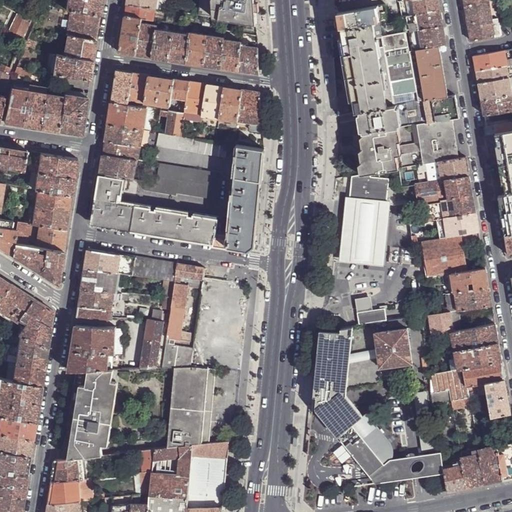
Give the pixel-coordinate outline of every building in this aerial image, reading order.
[(67,0),(66,9),(72,10),(100,15),(102,3),(102,0),(67,0)] [(156,0),(127,0),(127,4),(155,8),(156,0)] [(211,0),(214,17),(256,23),(254,0),(211,0)] [(407,16),(440,10),(439,1),(438,0),(405,0),(399,1),(402,16),(407,16)] [(497,18),(494,1),(488,2),(491,20),(497,18)] [(491,20),(488,2),(465,6),(467,18),(468,23),(491,20)] [(153,20),(155,8),(127,4),(126,11),(125,16),(141,19),(153,20)] [(338,11),(341,27),(386,19),(383,4),(338,11)] [(72,10),(67,35),(96,41),(98,27),(100,15),(72,10)] [(410,31),(419,30),(443,25),(441,15),(440,10),(407,16),(409,24),(410,31)] [(22,37),(29,20),(17,14),(9,30),(22,37)] [(141,23),(141,19),(125,16),(119,53),(128,54),(137,56),(141,23)] [(349,74),(356,112),(361,112),(427,100),(432,99),(448,96),(445,79),(441,54),(439,45),(446,44),(445,34),(443,25),(419,30),(422,48),(410,50),(406,32),(404,32),(399,33),(396,18),(386,19),(341,27),(349,74)] [(484,39),(500,36),(498,26),(497,18),(491,20),(468,23),(469,31),(471,41),(484,39)] [(145,57),(153,58),(156,29),(157,25),(141,23),(137,56),(145,57)] [(162,59),(169,61),(173,31),(156,29),(153,58),(162,59)] [(179,62),(187,63),(190,34),(173,31),(169,61),(179,62)] [(196,65),(204,66),(208,34),(190,32),(190,34),(187,63),(196,65)] [(213,67),(222,68),(224,39),(224,37),(208,34),(204,66),(213,67)] [(67,36),(64,56),(93,61),(95,51),(96,41),(67,35),(67,36)] [(36,41),(27,38),(23,48),(32,50),(36,50),(36,41)] [(233,70),(240,71),(241,45),(241,41),(224,39),(222,68),(233,70)] [(250,73),(260,74),(257,47),(241,45),(240,71),(250,73)] [(32,50),(23,48),(16,67),(27,69),(32,50)] [(476,71),(507,66),(504,50),(474,56),(475,64),(476,71)] [(50,53),(46,72),(49,72),(53,73),(56,54),(50,53)] [(56,54),(53,73),(67,75),(90,79),(92,70),(93,61),(64,56),(56,54)] [(0,71),(9,75),(10,69),(2,65),(0,68),(0,71)] [(509,78),(507,66),(476,71),(478,79),(478,83),(509,78)] [(27,69),(16,67),(14,74),(30,77),(31,69),(27,69)] [(115,86),(112,102),(129,104),(130,100),(134,72),(125,71),(117,70),(115,86)] [(5,91),(9,75),(0,71),(0,89),(1,90),(5,91)] [(142,74),(134,72),(130,100),(146,102),(150,75),(142,74)] [(90,79),(67,75),(67,79),(66,86),(89,90),(90,79)] [(164,77),(150,75),(146,102),(171,106),(171,105),(175,79),(164,77)] [(511,93),(509,78),(478,83),(481,96),(481,99),(511,93)] [(175,79),(171,105),(176,106),(177,98),(188,99),(191,81),(182,80),(175,79)] [(203,121),(208,84),(197,82),(191,81),(188,99),(186,107),(184,122),(202,124),(203,121)] [(28,84),(28,90),(22,125),(26,125),(38,127),(41,127),(46,92),(30,90),(31,85),(28,84)] [(208,84),(203,121),(209,122),(208,126),(219,128),(221,119),(225,86),(215,85),(208,84)] [(233,88),(225,86),(221,119),(239,121),(243,89),(233,88)] [(28,90),(10,87),(4,122),(11,123),(22,125),(28,90)] [(248,90),(243,89),(239,121),(252,123),(251,130),(264,132),(261,93),(261,92),(248,90)] [(64,95),(46,92),(41,127),(49,129),(59,130),(64,95)] [(88,97),(64,93),(64,95),(59,130),(70,132),(82,134),(88,97)] [(511,109),(511,95),(511,93),(481,99),(483,107),(484,115),(488,114),(511,109)] [(448,96),(432,99),(436,121),(452,118),(460,117),(457,105),(456,94),(448,96)] [(400,127),(418,124),(431,122),(427,100),(361,112),(362,123),(364,133),(400,127)] [(110,116),(109,124),(144,130),(149,107),(146,107),(129,104),(112,102),(110,116)] [(181,106),(180,111),(170,110),(162,109),(161,115),(169,117),(166,133),(182,136),(184,122),(186,107),(181,106)] [(454,129),(452,118),(436,121),(431,122),(418,124),(420,142),(422,151),(424,163),(440,161),(459,158),(457,149),(454,129)] [(496,133),(511,130),(511,121),(494,125),(496,133)] [(107,135),(107,140),(141,146),(144,130),(109,124),(107,135)] [(402,141),(400,127),(364,133),(364,136),(366,147),(364,148),(364,149),(364,154),(365,161),(363,161),(365,173),(378,171),(400,167),(398,155),(402,154),(400,146),(400,141),(402,141)] [(144,130),(141,146),(148,147),(150,131),(144,130)] [(511,130),(496,133),(497,139),(504,180),(506,194),(511,192),(511,130)] [(195,138),(182,136),(166,133),(158,132),(156,146),(227,158),(229,144),(217,142),(205,140),(200,139),(195,138)] [(105,150),(104,154),(139,160),(141,146),(107,140),(105,150)] [(402,154),(422,151),(420,142),(400,146),(402,154)] [(27,150),(0,145),(0,166),(24,170),(27,150)] [(235,176),(262,181),(262,176),(264,158),(265,150),(238,145),(235,176)] [(78,159),(41,153),(38,172),(75,178),(76,170),(78,159)] [(102,165),(101,174),(130,180),(136,181),(139,160),(104,154),(102,165)] [(466,156),(459,158),(440,161),(443,179),(445,179),(470,175),(468,166),(466,156)] [(159,163),(156,184),(177,188),(181,167),(163,164),(159,163)] [(156,184),(146,182),(145,190),(176,195),(177,193),(218,201),(223,174),(181,167),(177,188),(156,184)] [(379,176),(378,171),(365,173),(362,174),(351,175),(350,196),(386,200),(389,178),(379,176)] [(73,187),(75,178),(38,172),(35,189),(39,190),(72,195),(73,187)] [(258,216),(262,181),(235,176),(228,237),(223,236),(217,235),(219,218),(122,202),(123,194),(124,194),(125,189),(128,189),(130,180),(101,174),(97,197),(93,225),(98,225),(116,228),(144,233),(221,246),(251,250),(255,251),(256,233),(258,216)] [(445,179),(449,197),(473,194),(471,185),(470,175),(445,179)] [(416,184),(419,202),(431,200),(449,197),(445,179),(443,179),(434,181),(425,182),(418,183),(416,184)] [(71,203),(72,195),(39,190),(34,221),(33,224),(40,226),(66,230),(68,223),(69,212),(71,203)] [(511,192),(506,194),(498,195),(503,220),(505,235),(511,233),(511,192)] [(473,194),(449,197),(431,200),(431,203),(423,204),(425,216),(433,214),(434,219),(445,217),(476,212),(475,204),(473,194)] [(345,204),(340,261),(361,264),(384,265),(390,210),(391,200),(386,200),(350,196),(345,196),(345,204)] [(448,235),(479,230),(477,218),(476,212),(445,217),(448,235)] [(0,218),(0,246),(6,251),(12,255),(14,246),(16,230),(12,229),(13,221),(0,218)] [(30,224),(18,222),(16,230),(14,246),(28,247),(31,224),(30,224)] [(66,230),(40,226),(36,248),(45,249),(63,251),(65,240),(66,230)] [(452,273),(468,271),(463,245),(482,242),(481,237),(479,230),(448,235),(450,245),(425,248),(430,277),(443,275),(452,273)] [(448,235),(423,239),(425,248),(450,245),(448,235)] [(28,247),(14,246),(12,255),(28,265),(39,272),(45,249),(36,248),(28,247)] [(61,267),(63,251),(45,249),(39,272),(58,285),(61,267)] [(86,269),(118,273),(170,280),(175,281),(176,275),(178,264),(89,249),(87,262),(86,269)] [(178,264),(176,275),(175,281),(173,298),(171,310),(169,322),(162,367),(162,368),(190,367),(190,366),(191,358),(173,357),(174,352),(189,354),(190,346),(179,344),(187,288),(188,285),(180,284),(181,276),(189,277),(203,279),(204,278),(205,268),(191,266),(178,264)] [(488,277),(486,268),(468,271),(452,273),(455,292),(489,286),(488,277)] [(115,292),(118,273),(86,269),(84,281),(83,288),(115,292)] [(455,292),(452,273),(443,275),(446,293),(448,293),(455,292)] [(0,299),(11,283),(4,278),(0,276),(0,299)] [(202,291),(203,279),(189,277),(188,285),(187,288),(202,291)] [(241,369),(250,286),(204,278),(203,279),(202,291),(201,297),(216,299),(208,366),(241,369)] [(24,311),(33,297),(20,289),(11,283),(0,299),(0,311),(15,322),(19,318),(24,311)] [(455,292),(458,310),(493,305),(491,292),(489,286),(455,292)] [(112,310),(114,299),(121,300),(122,293),(115,292),(83,288),(80,305),(78,316),(106,318),(106,321),(112,321),(112,319),(121,319),(122,311),(112,310)] [(445,306),(445,312),(451,311),(458,310),(455,292),(448,293),(446,293),(448,305),(445,306)] [(357,306),(358,312),(374,310),(373,303),(372,296),(356,298),(357,306)] [(43,304),(33,297),(24,311),(51,328),(52,320),(54,310),(43,304)] [(166,310),(171,310),(173,298),(168,297),(164,297),(163,307),(165,308),(166,310)] [(360,325),(388,321),(386,308),(374,310),(358,312),(360,325)] [(151,321),(161,322),(163,312),(153,310),(151,321)] [(451,311),(454,331),(462,329),(458,310),(451,311)] [(50,337),(51,328),(24,311),(19,318),(25,322),(16,334),(19,335),(48,346),(50,337)] [(422,316),(423,320),(431,318),(433,331),(425,332),(426,337),(431,336),(443,333),(452,332),(454,331),(451,311),(445,312),(422,316)] [(481,319),(482,326),(496,323),(495,316),(481,319)] [(140,368),(162,367),(169,322),(161,322),(151,321),(148,321),(140,368)] [(382,372),(382,368),(376,333),(375,323),(360,325),(341,328),(341,331),(321,329),(315,394),(318,394),(317,400),(317,405),(318,408),(319,411),(338,435),(363,414),(350,396),(350,388),(351,376),(382,372)] [(452,332),(455,350),(499,341),(498,331),(496,323),(482,326),(462,329),(454,331),(452,332)] [(75,338),(73,351),(109,353),(115,354),(116,327),(77,325),(75,338)] [(409,328),(376,333),(382,368),(414,363),(409,328)] [(443,333),(447,352),(455,350),(452,332),(443,333)] [(46,357),(48,346),(19,335),(17,347),(15,357),(14,363),(45,368),(46,357)] [(426,337),(428,355),(434,354),(433,347),(432,340),(431,336),(426,337)] [(455,350),(458,367),(465,366),(502,360),(501,350),(499,341),(455,350)] [(0,360),(8,362),(14,363),(15,357),(17,347),(15,346),(14,355),(8,355),(7,359),(0,358),(0,360)] [(447,352),(450,369),(458,367),(455,350),(447,352)] [(109,353),(73,351),(71,362),(70,371),(77,371),(88,371),(108,370),(109,353)] [(423,357),(426,375),(431,374),(431,373),(429,361),(429,357),(423,357)] [(487,381),(506,378),(504,368),(502,360),(465,366),(468,385),(469,385),(487,381)] [(12,379),(14,363),(8,362),(5,379),(12,379)] [(43,378),(45,368),(14,363),(12,379),(42,385),(43,378)] [(382,372),(351,376),(350,388),(384,383),(383,374),(415,369),(414,363),(382,368),(382,372)] [(432,388),(432,392),(450,388),(468,385),(465,366),(458,367),(450,369),(431,373),(431,374),(432,388)] [(167,449),(193,445),(201,445),(203,415),(207,369),(192,368),(174,369),(167,449)] [(203,415),(201,445),(208,444),(215,371),(207,369),(203,415)] [(95,456),(97,444),(101,445),(105,445),(115,383),(111,382),(113,370),(108,370),(88,371),(86,387),(74,385),(70,414),(65,440),(63,460),(82,457),(95,456)] [(88,371),(77,371),(74,385),(86,387),(88,371)] [(39,407),(42,385),(12,379),(5,379),(1,378),(0,382),(0,414),(1,415),(36,421),(39,407)] [(508,391),(506,378),(487,381),(489,393),(493,415),(511,411),(508,391)] [(471,396),(489,393),(487,381),(469,385),(471,396)] [(118,383),(115,383),(105,445),(107,446),(118,383)] [(452,400),(471,396),(469,385),(468,385),(450,388),(452,398),(452,400)] [(432,392),(434,401),(452,398),(450,388),(432,392)] [(429,391),(417,393),(425,453),(437,452),(429,391)] [(403,396),(391,397),(396,435),(402,434),(404,446),(410,445),(403,396)] [(466,406),(472,404),(471,396),(452,400),(454,408),(466,406)] [(469,422),(475,420),(472,404),(466,406),(469,422)] [(374,479),(377,482),(398,479),(389,468),(385,463),(389,460),(390,459),(392,456),(393,452),(393,448),(392,445),(390,442),(366,414),(363,414),(338,435),(345,443),(362,465),(374,479)] [(35,431),(36,421),(1,415),(0,419),(0,432),(34,439),(35,431)] [(32,447),(34,439),(0,432),(0,450),(31,456),(32,447)] [(511,441),(498,444),(504,479),(509,478),(511,477),(511,441)] [(227,458),(228,442),(208,444),(201,445),(193,445),(192,456),(212,457),(227,458)] [(339,448),(335,451),(352,473),(356,470),(362,465),(345,443),(339,448)] [(504,479),(498,444),(480,448),(480,452),(485,483),(494,481),(504,479)] [(154,458),(162,458),(161,474),(153,473),(151,493),(150,504),(149,511),(187,511),(189,488),(192,456),(193,445),(167,449),(155,449),(154,458)] [(147,472),(153,472),(154,458),(155,449),(144,451),(146,472),(147,472)] [(29,466),(31,456),(0,450),(0,472),(28,474),(29,466)] [(398,458),(390,459),(389,460),(385,463),(389,468),(398,479),(420,476),(439,473),(437,452),(417,455),(398,458)] [(477,485),(485,483),(480,452),(462,456),(463,463),(467,487),(477,485)] [(192,456),(189,488),(198,488),(197,497),(209,497),(216,497),(217,494),(224,494),(227,458),(212,457),(192,456)] [(53,473),(52,481),(79,479),(85,478),(82,457),(63,460),(56,460),(53,473)] [(458,489),(467,487),(463,463),(445,467),(445,472),(448,491),(458,489)] [(26,485),(28,474),(0,472),(0,493),(24,495),(26,485)] [(79,479),(81,500),(90,499),(88,478),(85,478),(79,479)] [(51,489),(49,503),(81,500),(79,479),(52,481),(51,489)] [(221,511),(224,494),(217,494),(216,497),(209,497),(208,507),(196,508),(197,497),(198,488),(189,488),(187,511),(221,511)] [(21,511),(23,505),(24,495),(0,493),(0,510),(18,511),(21,511)] [(133,495),(133,503),(141,503),(141,494),(133,495)] [(132,511),(133,503),(133,495),(114,497),(112,511),(132,511)] [(66,511),(67,511),(82,511),(81,500),(49,503),(47,511),(66,511)] [(149,511),(150,504),(141,503),(133,503),(132,511),(149,511)]
